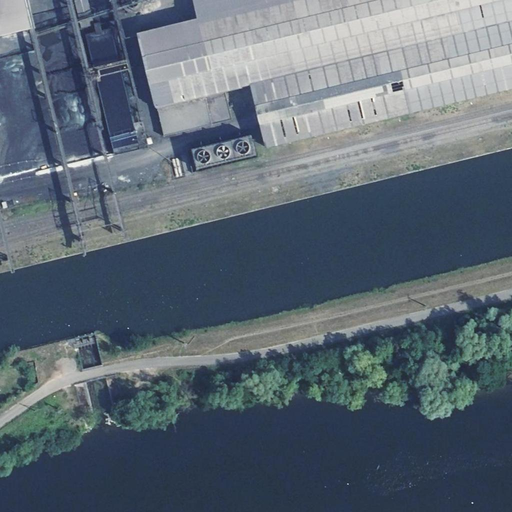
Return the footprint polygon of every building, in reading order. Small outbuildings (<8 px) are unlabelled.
[(258,150),(511,88),(511,0),(0,0),(0,32),(26,27),(19,0),(183,0),(187,16),(129,30),(148,110),(218,94),(243,88),(258,150)] [(89,23),(83,0),(71,0),(77,26),(89,23)] [(218,94),(148,110),(154,136),(224,120),(218,94)] [(247,155),(243,134),(184,147),(189,168),(247,155)] [(158,180),(153,160),(110,170),(114,187),(148,179),(149,182),(158,180)]
